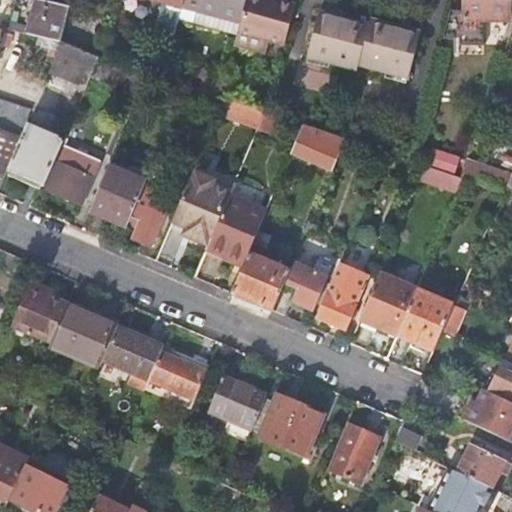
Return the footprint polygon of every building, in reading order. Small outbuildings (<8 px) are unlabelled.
[(183,0),(183,4),(182,7),(240,23),(245,0),(183,0)] [(278,0),(245,0),(240,23),(238,32),(284,44),(295,5),(278,0)] [(509,0),(464,0),(464,19),(509,20),(509,0)] [(44,39),(62,43),(72,6),(65,4),(63,9),(35,2),(27,34),(44,39)] [(182,7),(179,19),(237,34),(238,32),(240,23),(182,7)] [(358,64),(369,25),(319,12),(308,56),(357,69),(358,64)] [(420,34),(371,21),(369,25),(358,64),(408,77),(420,34)] [(47,79),(49,73),(62,43),(44,39),(40,50),(41,51),(32,73),(47,79)] [(122,63),(148,72),(164,77),(171,51),(128,39),(122,63)] [(62,43),(49,73),(85,87),(90,75),(99,55),(62,43)] [(138,96),(148,72),(122,63),(107,58),(99,55),(90,75),(138,96)] [(184,93),(187,85),(167,78),(164,85),(184,93)] [(0,186),(7,171),(22,135),(29,111),(0,101),(0,186)] [(261,120),(259,125),(273,131),(280,116),(268,113),(265,112),(261,120)] [(42,187),(62,141),(27,126),(22,135),(7,171),(42,187)] [(301,132),(292,152),(333,170),(346,139),(338,136),(328,133),(325,142),(301,132)] [(386,152),(363,144),(360,154),(382,162),(386,152)] [(44,191),(80,206),(99,161),(64,146),(44,191)] [(433,149),(428,164),(455,173),(460,159),(433,149)] [(426,166),(411,160),(386,152),(382,162),(422,176),(426,166)] [(484,185),(505,192),(508,186),(511,177),(511,176),(468,161),(462,178),(464,179),(481,184),(484,185)] [(145,180),(108,165),(107,169),(89,211),(126,226),(130,215),(140,193),(143,185),(145,180)] [(464,179),(462,178),(426,166),(422,176),(420,179),(458,192),(464,179)] [(174,216),(172,222),(185,228),(186,226),(192,229),(189,236),(208,244),(210,239),(229,194),(230,194),(231,191),(192,175),(174,216)] [(501,202),(505,192),(484,185),(483,191),(482,196),(501,202)] [(140,193),(130,215),(140,219),(132,238),(149,245),(165,209),(147,202),(149,197),(140,193)] [(229,194),(210,239),(208,244),(206,248),(242,264),(247,254),(254,238),(266,210),(230,194),(229,194)] [(302,226),(266,210),(254,238),(263,242),(262,246),(266,249),(271,237),(293,247),(302,226)] [(312,231),(307,228),(299,248),(306,251),(314,231),(312,231)] [(314,254),(306,251),(299,248),(289,271),(284,283),(298,289),(293,302),(312,310),(326,276),(308,268),(314,254)] [(272,310),(284,283),(289,271),(247,254),(242,264),(230,293),(272,310)] [(367,276),(338,264),(325,294),(326,294),(316,317),(343,329),(350,315),(352,309),(367,276)] [(417,288),(380,272),(360,318),(397,334),(417,288)] [(453,304),(417,288),(397,334),(434,351),(453,304)] [(51,342),(67,305),(29,289),(14,326),(51,342)] [(466,310),(455,305),(447,323),(458,328),(466,310)] [(82,306),(80,310),(117,327),(120,321),(82,306)] [(63,352),(100,367),(103,361),(117,327),(80,310),(63,352)] [(455,335),(458,328),(447,323),(444,330),(455,335)] [(117,327),(103,361),(148,380),(160,351),(162,347),(117,327)] [(148,380),(195,399),(210,364),(191,357),(188,363),(160,351),(148,380)] [(511,362),(506,360),(490,392),(509,401),(511,396),(511,362)] [(211,412),(253,430),(267,395),(225,377),(211,412)] [(511,402),(509,401),(490,392),(484,389),(477,403),(472,401),(463,420),(511,443),(511,402)] [(304,457),(322,414),(278,395),(260,438),(304,457)] [(379,438),(347,424),(328,469),(360,482),(379,438)] [(511,463),(471,444),(458,472),(493,489),(501,474),(508,477),(511,469),(511,463)] [(13,452),(0,445),(0,498),(7,502),(8,500),(20,475),(12,471),(14,464),(9,462),(13,452)] [(28,458),(13,452),(9,462),(14,464),(12,471),(20,475),(25,466),(28,458)] [(414,503),(433,511),(482,511),(483,510),(486,511),(487,511),(498,491),(493,489),(458,472),(434,461),(414,503)] [(67,487),(25,466),(20,475),(8,500),(31,511),(54,511),(55,510),(61,499),(67,487)] [(88,511),(95,500),(80,492),(71,510),(75,511),(88,511)] [(129,511),(98,496),(89,511),(129,511)] [(60,511),(66,502),(61,499),(55,510),(58,511),(60,511)]
